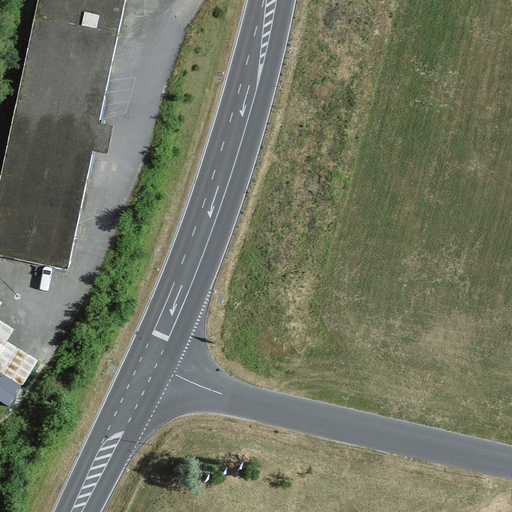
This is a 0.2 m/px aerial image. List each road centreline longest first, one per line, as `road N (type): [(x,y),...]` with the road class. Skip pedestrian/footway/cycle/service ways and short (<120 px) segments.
road 1 (secondary): [(148,365),(215,196),(270,0)]
road 2 (unclassified): [(148,365),(224,395),(511,462)]
road 3 (unknown): [(174,0),(89,260)]
road 4 (secondary): [(76,511),(148,365)]
